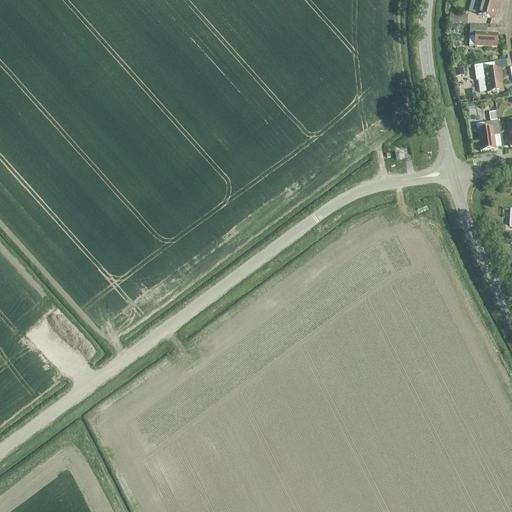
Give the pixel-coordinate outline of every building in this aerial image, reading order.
[(497,7),(498,7),(499,0),(476,0),(476,1),(481,2),(477,16),(494,20),(497,7)] [(474,47),(496,48),(497,35),(486,34),(486,28),(469,27),(469,38),(474,38),(474,47)] [(502,61),(509,60),(508,53),(501,54),(502,61)] [(501,70),(495,71),(494,64),(473,67),(476,82),(485,80),(487,94),(503,92),(501,78),(502,78),(501,70)] [(477,131),(480,152),(495,150),(493,137),(500,136),(498,122),(484,124),(485,129),(477,131)] [(403,147),(394,148),(395,151),(395,152),(395,155),(398,154),(399,161),(405,160),(403,147)]
